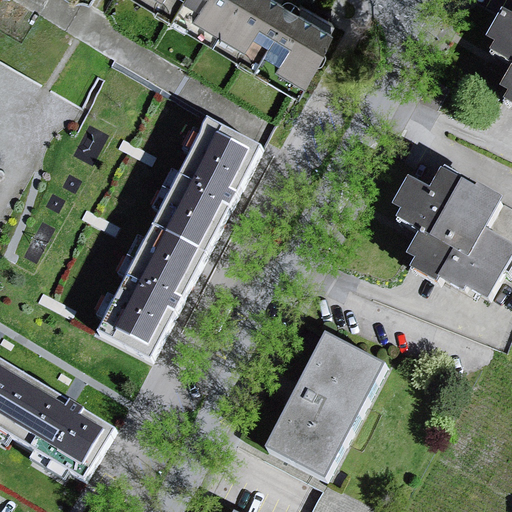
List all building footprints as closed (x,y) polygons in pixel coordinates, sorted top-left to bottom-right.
[(143,0),(294,91),(325,31),(269,0),(143,0)] [(511,27),(501,22),(484,53),(494,58),(487,68),(511,81),(499,101),(508,105),(504,111),(511,114),(511,27)] [(159,369),(266,159),(206,129),(98,338),(159,369)] [(511,263),(511,255),(485,242),(501,214),(442,186),(432,204),(409,191),(390,220),(400,225),(394,235),(418,245),(403,267),(413,276),(412,283),(430,294),(439,294),(461,305),(464,299),(485,314),(511,263)] [(322,344),(262,456),(325,488),(383,373),(322,344)] [(0,360),(0,438),(88,489),(122,432),(69,400),(0,360)]
